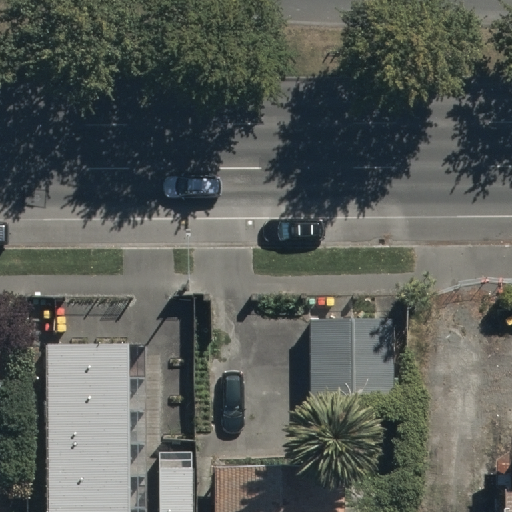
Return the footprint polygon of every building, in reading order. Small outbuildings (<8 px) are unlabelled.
[(392,320),(308,319),(308,406),(391,406),(392,320)] [(462,320),(463,481),(492,481),(492,320),(462,320)] [(511,337),(504,337),(502,416),(511,416),(511,337)] [(129,511),(130,347),(45,347),(44,511),(129,511)] [(511,511),(511,453),(495,453),(494,511),(511,511)] [(213,511),(343,511),(343,482),(343,468),(214,467),(213,511)] [(191,511),(191,469),(158,470),(158,511),(191,511)] [(402,511),(402,481),(343,482),(343,511),(402,511)]
